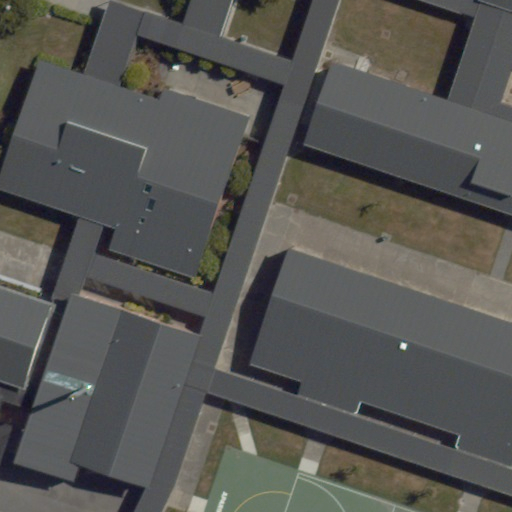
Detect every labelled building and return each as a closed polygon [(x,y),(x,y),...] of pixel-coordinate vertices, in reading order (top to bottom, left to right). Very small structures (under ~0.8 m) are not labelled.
[(409,0),(405,13),(467,34),(478,0),(409,0)] [(511,186),(320,120),(289,208),(511,285),(511,186)] [(235,193),(35,124),(0,224),(0,261),(188,327),(235,193)] [(511,511),(511,390),(289,313),(250,427),(494,511),(511,511)] [(0,511),(5,511),(63,347),(0,325),(0,511)] [(159,511),(199,397),(107,365),(56,511),(159,511)]
